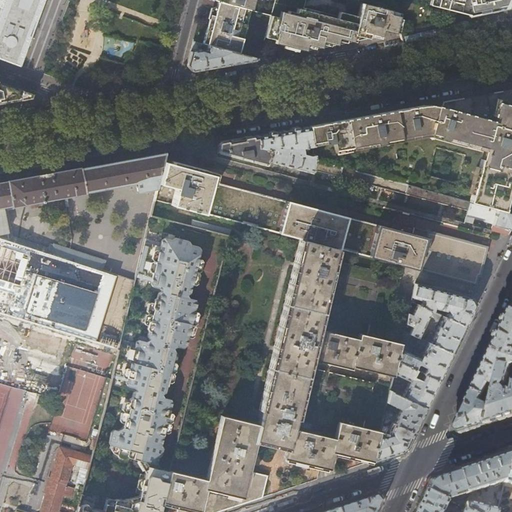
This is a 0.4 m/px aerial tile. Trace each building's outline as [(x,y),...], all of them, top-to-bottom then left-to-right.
[(0,0),(0,8),(6,11),(0,26),(0,58),(20,66),(26,49),(39,14),(43,0),(0,0)] [(217,0),(217,1),(250,10),(251,10),(253,0),(274,0),(263,41),(273,44),(276,55),(325,47),(339,44),(393,33),(398,16),(389,14),(391,10),(362,3),(359,16),(341,11),(339,18),(302,9),(304,0),(217,0)] [(511,0),(431,0),(430,5),(467,15),(467,17),(470,17),(485,14),(506,9),(511,7),(511,0)] [(210,16),(202,44),(238,53),(250,10),(217,1),(213,17),(210,16)] [(256,59),(256,58),(238,53),(202,44),(192,41),(186,65),(192,70),(202,68),(256,59)] [(0,104),(2,104),(27,99),(31,99),(33,93),(28,91),(8,84),(0,81),(0,104)] [(340,168),(376,178),(374,186),(467,210),(469,202),(495,209),(505,212),(511,194),(511,89),(443,102),(440,107),(429,104),(307,126),(311,147),(313,154),(314,161),(340,168)] [(282,131),(256,136),(259,148),(269,151),(266,162),(311,174),(312,170),(314,161),(313,154),(308,155),(303,154),(302,152),(305,151),(305,148),(311,147),(307,126),(282,131)] [(265,166),(266,162),(269,151),(259,148),(256,136),(238,139),(218,143),(217,154),(265,166)] [(85,189),(136,180),(138,189),(156,186),(157,185),(163,157),(164,153),(81,168),(64,171),(24,178),(8,181),(8,182),(0,183),(0,235),(5,237),(7,238),(9,238),(3,204),(12,203),(13,204),(25,202),(74,193),(74,194),(86,191),(85,189)] [(213,175),(163,157),(157,185),(156,186),(154,198),(302,238),(339,248),(418,269),(418,270),(476,285),(478,276),(480,276),(481,271),(486,252),(487,247),(414,228),(412,234),(211,182),(213,175)] [(337,177),(340,168),(314,161),(312,170),(337,177)] [(340,168),(337,177),(374,186),(376,178),(340,168)] [(491,223),(495,209),(469,202),(467,210),(464,220),(471,222),(473,216),(484,219),(484,221),(485,222),(485,221),(490,223),(491,223)] [(511,213),(505,212),(495,209),(491,223),(489,230),(508,235),(511,226),(511,213)] [(477,244),(478,239),(432,225),(431,231),(477,244)] [(0,311),(97,340),(117,276),(0,235),(0,311)] [(161,240),(145,236),(135,275),(151,279),(151,282),(158,283),(161,290),(158,291),(157,296),(155,298),(153,306),(154,308),(151,318),(149,319),(147,327),(148,330),(147,334),(150,338),(143,341),(137,340),(136,341),(121,338),(118,348),(112,376),(127,379),(126,381),(133,383),(136,389),(133,391),(132,397),(130,399),(128,406),(129,408),(126,418),(124,419),(122,427),(117,429),(113,429),(110,430),(108,441),(109,444),(114,445),(117,450),(116,453),(117,455),(124,457),(127,456),(143,460),(146,465),(145,467),(142,470),(145,471),(142,482),(136,503),(134,500),(129,502),(126,498),(122,500),(117,498),(114,499),(113,504),(105,502),(102,511),(97,511),(93,511),(94,507),(96,507),(98,500),(80,496),(77,507),(76,511),(159,511),(161,505),(170,471),(152,466),(156,464),(158,456),(161,454),(162,449),(161,446),(167,422),(165,422),(167,415),(168,415),(172,403),(170,400),(163,398),(161,395),(164,393),(168,381),(165,380),(167,373),(169,374),(175,353),(173,349),(176,347),(183,349),(185,348),(196,304),(194,300),(188,298),(186,296),(189,293),(193,278),(191,277),(193,270),(195,270),(201,248),(199,245),(191,243),(189,239),(175,236),(169,240),(162,238),(161,240)] [(336,261),(339,248),(302,238),(257,425),(221,416),(205,479),(170,470),(170,471),(161,505),(159,511),(219,511),(224,511),(251,501),(260,499),(263,488),(266,475),(246,470),(253,440),(287,448),(284,459),(322,468),(326,469),(330,452),(360,459),(372,462),(374,461),(381,432),(363,428),(373,384),(307,367),(309,360),(350,370),(351,365),(394,375),(397,364),(401,344),(385,340),(400,276),(336,261)] [(54,243),(51,252),(91,265),(94,256),(54,243)] [(438,310),(447,292),(430,288),(415,284),(412,298),(422,301),(420,308),(421,308),(431,313),(433,309),(438,310)] [(469,318),(475,305),(471,298),(458,295),(447,292),(438,310),(443,311),(446,310),(447,313),(444,314),(442,317),(465,327),(469,318)] [(455,346),(465,327),(442,317),(436,315),(431,313),(421,308),(420,308),(417,307),(412,318),(408,316),(405,326),(412,330),(409,336),(418,340),(431,313),(435,322),(439,324),(433,337),(428,335),(425,342),(452,353),(455,346)] [(511,308),(502,328),(493,348),(505,353),(502,363),(511,365),(511,364),(511,308)] [(417,366),(426,369),(423,375),(439,381),(444,370),(452,353),(425,342),(418,340),(409,336),(401,344),(397,364),(414,371),(417,366)] [(505,353),(493,348),(484,366),(481,372),(473,389),(484,393),(489,382),(492,383),(490,386),(495,388),(502,363),(505,353)] [(506,383),(511,365),(502,363),(495,388),(493,397),(491,405),(486,424),(507,417),(511,415),(511,387),(511,388),(507,387),(505,388),(504,386),(506,383)] [(414,371),(397,364),(394,375),(394,376),(408,383),(405,391),(402,390),(401,392),(394,389),(396,383),(393,381),(390,393),(426,407),(430,398),(439,381),(423,375),(420,380),(412,377),(416,372),(414,371)] [(484,393),(473,389),(465,406),(455,427),(460,432),(474,428),(486,424),(491,405),(486,403),(487,401),(484,399),(483,401),(480,400),(484,393)] [(418,424),(426,407),(390,393),(387,403),(400,408),(398,412),(396,411),(394,415),(386,411),(384,418),(414,432),(418,424)] [(409,442),(414,432),(384,418),(381,432),(374,461),(386,457),(402,452),(407,447),(409,442)] [(54,511),(59,495),(67,497),(69,488),(61,486),(67,463),(88,468),(91,457),(54,446),(37,511),(54,511)] [(511,452),(510,453),(504,482),(503,486),(511,488),(511,486),(511,452)] [(474,465),(458,470),(466,494),(504,482),(510,453),(474,465)] [(427,486),(424,491),(445,501),(457,497),(458,500),(466,497),(466,494),(458,470),(453,471),(448,473),(434,478),(428,483),(427,486)] [(441,511),(447,502),(445,501),(424,491),(418,505),(414,511),(468,511),(465,510),(463,509),(462,511),(441,511)] [(375,497),(356,504),(338,509),(338,511),(375,511),(380,503),(375,497)] [(465,504),(465,510),(468,511),(496,511),(497,509),(469,503),(465,504)]
